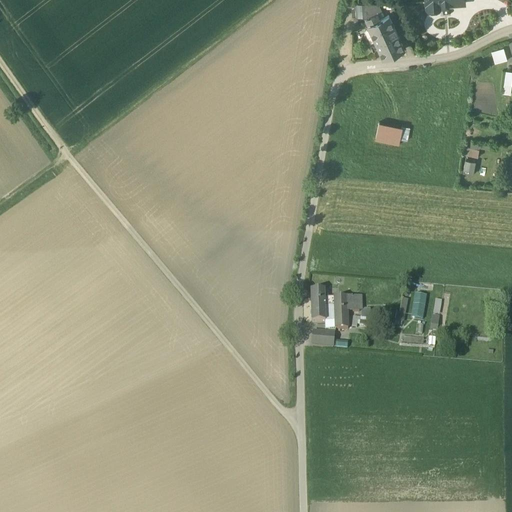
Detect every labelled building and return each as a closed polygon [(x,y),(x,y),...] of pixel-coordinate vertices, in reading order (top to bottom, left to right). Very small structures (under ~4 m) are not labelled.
[(425,0),(426,6),(430,9),(437,8),(440,5),(464,3),(463,0),(425,0)] [(366,5),(358,5),(358,18),(367,17),(366,5)] [(381,18),(379,13),(366,19),(368,25),(376,21),(381,18)] [(389,15),(376,21),(392,53),(403,48),(389,15)] [(392,53),(376,21),(368,25),(383,57),(392,53)] [(504,47),(491,51),(495,64),(508,60),(504,47)] [(511,84),(511,83),(511,70),(506,70),(503,92),(510,93),(511,84)] [(402,127),(379,122),(376,140),(399,145),(400,139),(402,127)] [(409,128),(402,126),(402,127),(400,139),(407,140),(409,128)] [(466,156),(478,157),(479,148),(467,146),(466,156)] [(476,164),(466,161),(463,173),(473,176),(476,164)] [(323,299),(323,291),(311,291),(312,323),(325,322),(324,307),(323,299)] [(426,298),(416,297),(412,319),(422,321),(426,298)] [(346,298),(323,299),(324,307),(334,307),(335,330),(348,330),(347,313),(346,298)] [(359,298),(346,298),(347,313),(359,312),(359,298)] [(443,333),(447,315),(440,314),(442,301),(436,299),(430,330),(443,333)] [(370,310),(362,311),(363,319),(371,319),(370,310)] [(397,315),(395,323),(402,324),(404,316),(399,315),(397,315)] [(333,333),(314,332),(312,347),(330,349),(331,343),(333,343),(333,333)] [(402,337),(402,343),(422,345),(423,340),(402,337)]
